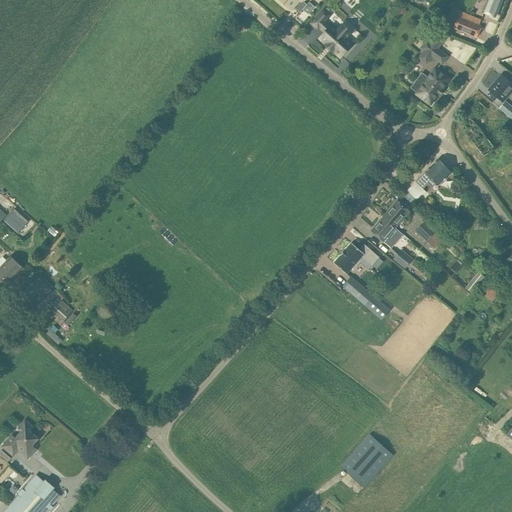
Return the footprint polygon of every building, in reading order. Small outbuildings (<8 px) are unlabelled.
[(281,0),(292,9),(294,7),(300,12),(307,4),(303,1),(304,0),(281,0)] [(501,0),(486,0),(482,12),(495,17),(501,0)] [(323,10),(312,23),(318,29),(319,27),(325,33),(319,38),(325,44),(325,45),(333,52),(334,51),(340,57),(352,43),(345,37),(350,32),(342,25),(337,30),(332,25),(330,27),(324,22),(330,16),(323,10)] [(460,11),(458,17),(454,28),(477,37),(481,26),(479,26),(481,20),(460,11)] [(435,36),(430,43),(426,41),(421,48),(424,51),(419,58),(426,63),(432,56),(442,64),(447,56),(437,49),(442,41),(435,36)] [(422,72),(410,88),(417,93),(416,94),(430,105),(438,94),(440,96),(443,91),(441,89),(449,79),(435,68),(428,77),(422,72)] [(511,84),(501,75),(489,90),(502,102),(505,99),(511,90),(511,84)] [(501,106),(499,108),(511,118),(511,106),(505,101),(501,106)] [(415,181),(422,189),(423,189),(429,184),(432,187),(442,178),(444,181),(452,173),(440,160),(437,160),(415,181)] [(397,200),(371,231),(383,241),(391,248),(403,235),(395,227),(409,211),(397,200)] [(18,233),(29,221),(15,208),(4,220),(18,233)] [(427,241),(435,233),(425,222),(417,230),(427,241)] [(340,256),(333,263),(346,274),(351,268),(353,270),(360,262),(358,260),(361,257),(372,266),(379,257),(364,244),(359,250),(351,243),(344,250),(340,255),(340,256)] [(402,250),(397,255),(394,259),(406,269),(413,260),(402,250)] [(511,255),(507,260),(494,271),(498,277),(505,270),(511,277),(511,255)] [(0,270),(11,281),(23,268),(11,256),(0,267),(0,270)] [(0,292),(11,281),(0,270),(0,292)] [(478,271),(465,288),(472,293),(485,277),(478,271)] [(38,277),(13,302),(27,316),(52,291),(38,277)] [(367,306),(375,297),(351,277),(343,286),(367,306)] [(491,303),(501,290),(494,284),(492,287),(489,284),(484,290),(487,293),(484,297),(491,303)] [(73,311),(61,300),(50,312),(62,323),(73,311)] [(77,317),(73,313),(65,322),(69,326),(77,317)] [(13,434),(3,446),(9,452),(14,446),(18,450),(20,452),(27,458),(32,452),(36,448),(32,445),(38,439),(30,432),(33,428),(25,421),(19,428),(22,431),(16,437),(13,434)] [(393,455),(369,434),(341,467),(364,487),(393,455)] [(36,475),(4,511),(46,511),(60,496),(36,475)]
